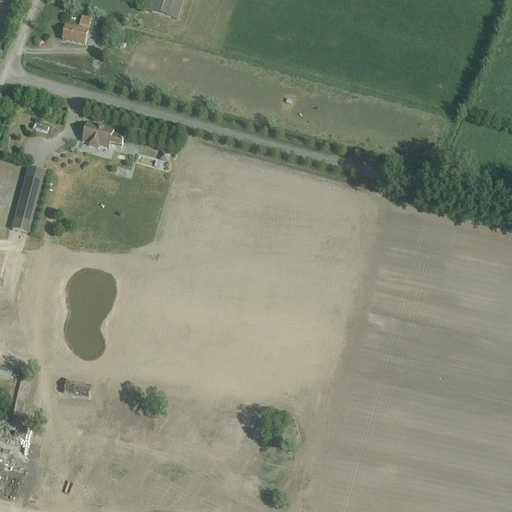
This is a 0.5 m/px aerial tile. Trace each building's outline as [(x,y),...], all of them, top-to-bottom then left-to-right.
[(147,0),(144,9),(178,20),(184,0),(147,0)] [(82,16),(80,25),(89,27),(91,18),(82,16)] [(111,29),(112,26),(113,23),(103,22),(101,34),(110,36),(111,29)] [(66,27),(63,40),(86,45),(89,32),(66,27)] [(87,125),(83,142),(89,144),(88,147),(99,150),(100,148),(109,150),(110,146),(122,149),(125,138),(113,135),(114,132),(87,125)] [(163,150),(160,161),(168,163),(170,156),(169,155),(170,152),(163,150)] [(29,169),(12,231),(27,235),(43,173),(29,169)] [(0,367),(0,376),(11,379),(13,370),(0,367)] [(67,378),(63,395),(88,400),(91,384),(67,378)] [(26,432),(27,428),(0,421),(0,428),(14,431),(14,430),(26,432)] [(34,439),(31,453),(44,456),(47,442),(34,439)] [(25,475),(28,466),(13,462),(10,471),(25,475)]
